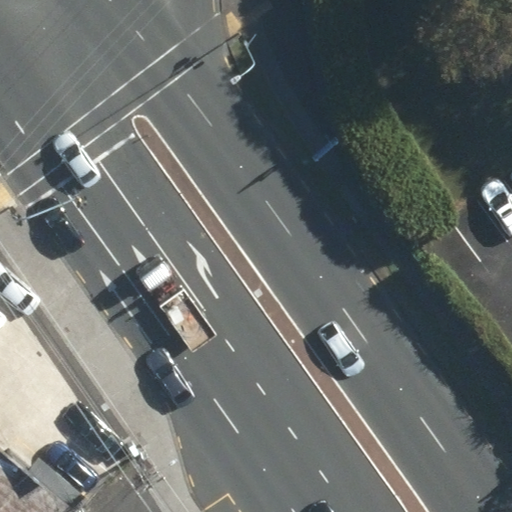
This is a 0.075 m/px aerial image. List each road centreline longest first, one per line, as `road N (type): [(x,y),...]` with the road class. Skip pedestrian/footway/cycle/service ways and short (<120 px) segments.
road 1 (primary): [(119,9),(487,511)]
road 2 (primary): [(301,511),(10,94)]
road 3 (tertiary): [(119,9),(10,94)]
